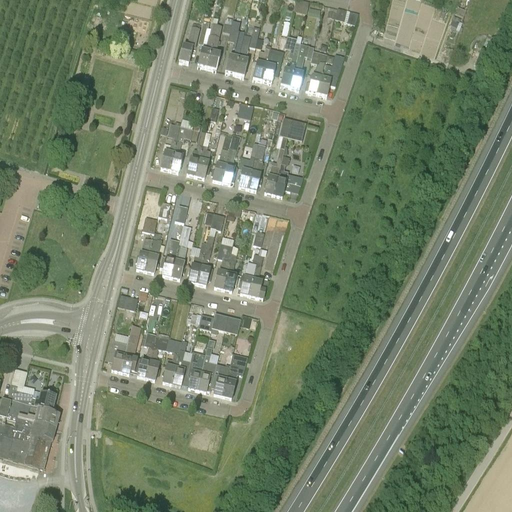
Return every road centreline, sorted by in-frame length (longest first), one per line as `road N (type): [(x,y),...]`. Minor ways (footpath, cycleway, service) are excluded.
road 1 (motorway): [(511,118),(407,322),(294,511)]
road 2 (motorway): [(342,511),(511,210)]
road 3 (residential): [(334,114),(158,72)]
road 4 (residential): [(300,215),(133,175)]
road 5 (residential): [(269,315),(113,277)]
road 6 (residential): [(237,409),(83,379)]
road 7 (secondary): [(82,511),(74,452),(83,379)]
